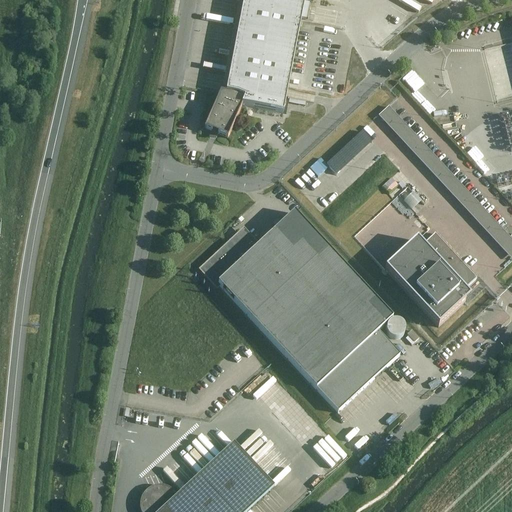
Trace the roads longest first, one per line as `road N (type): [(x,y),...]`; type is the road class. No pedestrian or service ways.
road 1 (motorway): [(0,497),(25,270),(81,0)]
road 2 (unclassified): [(158,168),(261,182),(423,34),(482,0)]
road 3 (unclassified): [(92,511),(158,168)]
road 4 (unclassified): [(316,511),(511,331)]
road 5 (unclassified): [(158,168),(190,0)]
road 6 (unknown): [(511,227),(399,102)]
